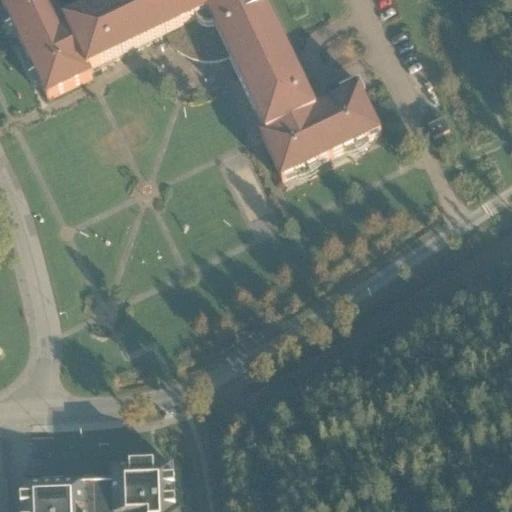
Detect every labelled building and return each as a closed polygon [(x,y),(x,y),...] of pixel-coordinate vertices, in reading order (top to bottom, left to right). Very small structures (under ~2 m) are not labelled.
[(89,76),(65,25),(52,0),(6,0),(0,3),(0,4),(47,102),(92,81),(89,76)] [(266,138),(316,114),(286,50),(261,0),(118,0),(65,25),(89,76),(167,39),(174,49),(183,57),(193,62),(205,65),(217,64),(228,60),(266,138)] [(342,101),(316,114),(266,138),(261,140),(282,185),(381,137),(363,100),(365,98),(359,86),(340,96),(342,101)] [(449,134),(443,121),(427,129),(433,142),(449,134)] [(174,511),(174,476),(173,470),(153,471),(153,472),(153,477),(137,478),(132,478),(131,478),(131,472),(112,472),(112,478),(111,479),(111,486),(94,486),(94,488),(94,493),(84,493),(83,493),(83,487),(64,487),(64,489),(64,494),(42,495),(41,495),(41,488),(21,489),(22,511),(174,511)]
